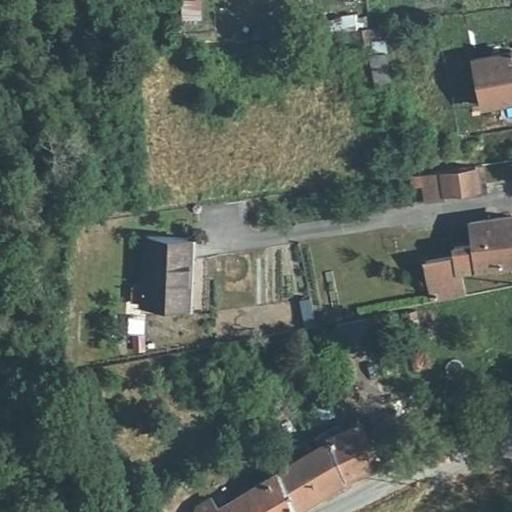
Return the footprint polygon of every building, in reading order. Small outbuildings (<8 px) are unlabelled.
[(387,50),(368,52),(373,80),(391,77),(387,50)] [(511,50),(472,58),(481,106),(511,99),(511,50)] [(475,167),(409,176),(411,188),(428,186),(431,202),(444,201),(444,196),(477,191),(475,167)] [(427,275),(456,271),(481,266),(511,261),(511,214),(469,221),(472,243),(452,247),(453,255),(424,261),(427,275)] [(189,240),(147,238),(143,302),(185,306),(189,240)] [(431,302),(460,297),(456,271),(427,275),(431,302)] [(315,323),(310,298),(299,301),(305,326),(315,323)] [(341,354),(373,348),(368,317),(336,323),(341,354)] [(278,471),(295,510),(336,483),(343,479),(348,476),(356,474),(375,464),(371,453),(359,423),(327,436),(328,441),(294,461),(278,471)] [(291,511),(295,510),(278,471),(217,507),(210,497),(195,506),(193,511),(291,511)]
